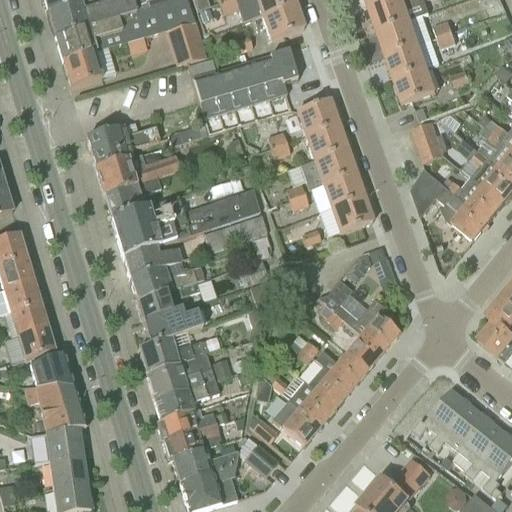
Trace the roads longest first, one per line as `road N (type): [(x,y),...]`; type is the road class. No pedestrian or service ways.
road 1 (tertiary): [(149,511),(0,20)]
road 2 (residential): [(441,344),(316,0)]
road 3 (residential): [(295,511),(441,344)]
